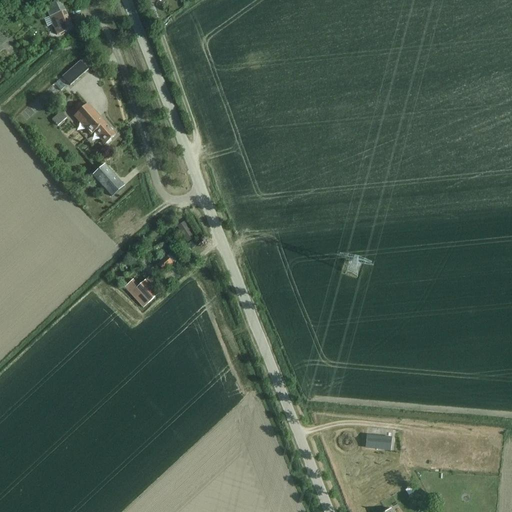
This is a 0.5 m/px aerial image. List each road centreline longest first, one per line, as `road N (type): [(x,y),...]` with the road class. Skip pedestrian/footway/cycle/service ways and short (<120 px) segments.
road 1 (tertiary): [(329,511),(221,241)]
road 2 (residential): [(204,195),(184,201),(160,190),(112,44),(100,21),(79,13)]
road 3 (tertiary): [(204,195),(128,0)]
